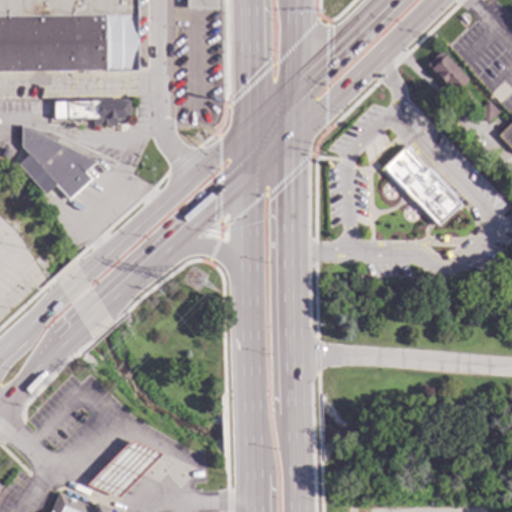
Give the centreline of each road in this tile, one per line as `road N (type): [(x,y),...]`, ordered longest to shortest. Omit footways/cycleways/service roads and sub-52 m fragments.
road 1 (primary): [(292,399),(291,138)]
road 2 (secondary): [(250,123),(83,274)]
road 3 (primary): [(247,178),(250,399)]
road 4 (residential): [(511,370),(291,356)]
road 5 (primary): [(291,138),(438,0)]
road 6 (secondary): [(103,305),(247,178)]
road 7 (residential): [(161,0),(163,130),(193,173)]
road 8 (primary): [(383,0),(292,83)]
road 9 (primary): [(246,0),(250,123)]
road 10 (primary): [(152,265),(197,247),(215,251),(247,294)]
